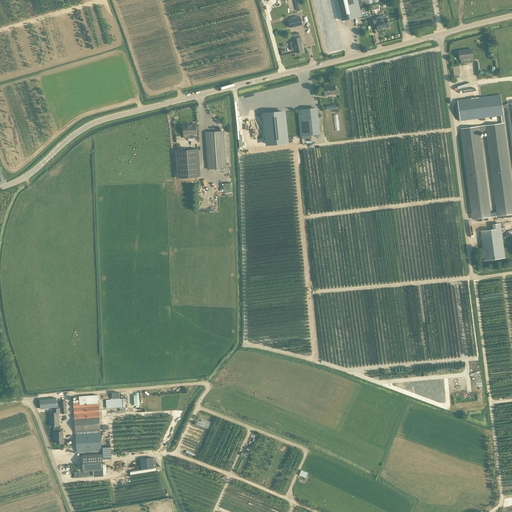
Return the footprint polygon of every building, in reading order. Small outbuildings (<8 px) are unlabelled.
[(358,0),(337,0),(342,20),(362,16),(358,0)] [(297,17),(297,16),(291,18),(291,19),(288,19),(290,28),(302,25),(300,17),(297,17)] [(388,29),(389,27),(387,18),(378,20),(377,17),(370,19),(372,27),(376,26),(377,30),(385,28),(386,29),(388,29)] [(301,41),(302,41),(301,37),(300,38),(299,34),(293,35),(294,39),(293,39),(294,42),(290,43),(292,50),(296,50),(297,53),(303,52),(301,41)] [(459,50),(460,59),(473,58),(472,49),(459,50)] [(323,92),(324,92),(325,95),(335,94),(335,95),(339,95),(338,89),(335,90),(335,86),(324,87),(324,88),(323,89),(323,92)] [(511,103),(507,105),(505,105),(504,105),(502,106),(501,95),(457,101),(460,121),(501,115),(502,123),(461,128),(473,218),(477,217),(478,221),(488,220),(488,216),(500,214),(500,218),(511,217),(510,213),(511,212),(511,184),(504,125),(505,125),(504,123),(503,115),(502,108),(504,108),(507,107),(511,143),(511,103)] [(310,138),(309,134),(319,133),(316,108),(304,110),(299,110),(302,139),(310,138)] [(284,112),(264,114),(267,144),(287,142),(284,112)] [(208,169),(226,168),(224,131),(205,132),(208,169)] [(177,178),(201,177),(199,149),(175,150),(177,178)] [(505,258),(503,240),(500,223),(492,224),(493,229),(480,231),(484,261),(505,258)] [(73,397),(75,431),(75,434),(77,452),(102,451),(101,432),(98,395),(73,397)] [(56,398),(40,400),(41,409),(57,407),(56,398)] [(106,408),(120,407),(125,407),(125,404),(127,404),(126,398),(120,399),(106,400),(106,408)] [(54,426),(54,429),(61,429),(60,425),(59,425),(58,414),(60,414),(60,408),(53,409),(53,413),(50,413),(51,426),(54,426)] [(209,429),(212,421),(200,417),(197,425),(209,429)] [(61,429),(54,429),(55,437),(56,437),(57,443),(63,443),(63,431),(61,432),(61,429)] [(103,459),(111,459),(110,447),(102,447),(103,459)] [(87,471),(89,471),(103,470),(102,454),(82,456),(83,471),(84,471),(84,473),(77,473),(78,477),(89,476),(89,472),(87,472),(87,471)] [(152,457),(139,459),(140,469),(153,468),(152,457)]
